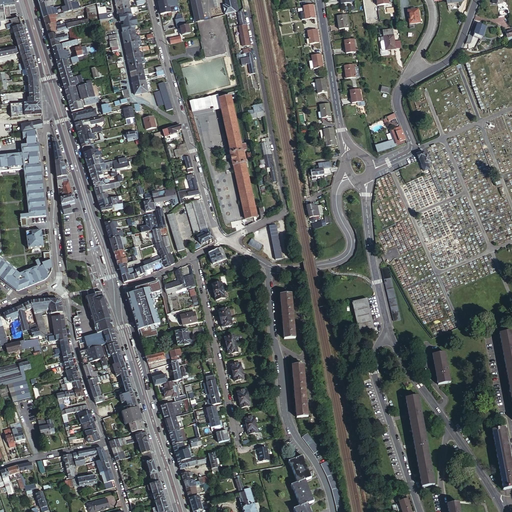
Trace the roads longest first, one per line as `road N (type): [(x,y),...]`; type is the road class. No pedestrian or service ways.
road 1 (residential): [(225,240),(284,212),(244,0)]
road 2 (unclassified): [(269,266),(288,421),(318,468),(333,511)]
road 3 (secondary): [(185,511),(120,287)]
road 4 (secondary): [(106,290),(176,511)]
road 5 (secondary): [(120,287),(58,96)]
road 6 (residential): [(498,502),(389,334)]
road 7 (secondary): [(49,99),(106,290)]
road 8 (residential): [(238,446),(194,256)]
road 9 (unclassified): [(389,334),(373,358),(376,380),(420,511)]
road 10 (residential): [(49,99),(55,284)]
road 11 (residential): [(55,284),(104,442)]
road 12 (residential): [(389,334),(364,179)]
road 13 (residential): [(349,153),(318,0)]
road 14 (residential): [(109,0),(133,101),(182,116)]
road 15 (unclassified): [(225,240),(214,227),(182,116)]
road 16 (residential): [(400,87),(450,59),(476,0)]
road 17 (unclassified): [(182,116),(151,0)]
road 18 (residential): [(316,264),(350,248),(336,207),(349,173)]
